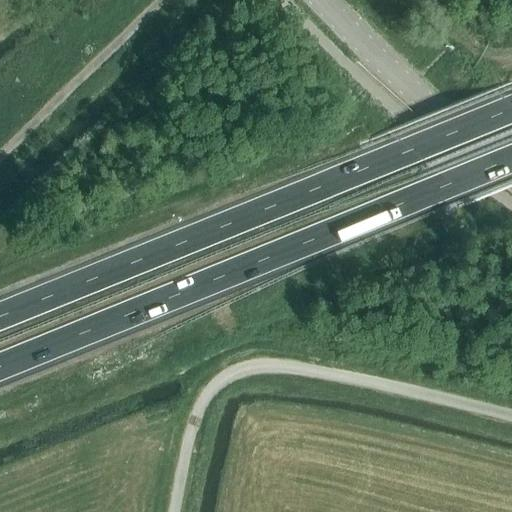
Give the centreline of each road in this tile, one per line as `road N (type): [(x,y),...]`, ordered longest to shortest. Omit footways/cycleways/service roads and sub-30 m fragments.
road 1 (trunk): [(0,368),(511,160)]
road 2 (trunk): [(511,110),(0,317)]
road 3 (unclassified): [(174,511),(200,407),(225,378),(249,368),(348,377),(511,417)]
road 4 (tertiary): [(511,172),(319,0)]
